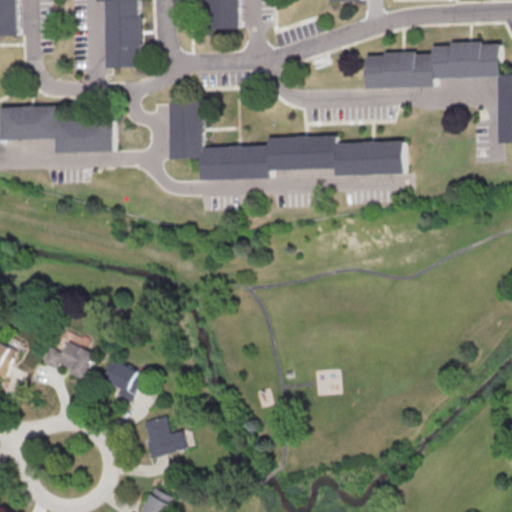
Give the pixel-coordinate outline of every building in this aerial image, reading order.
[(0,0),(0,36),(19,36),(17,0),(0,0)] [(98,0),(99,1),(108,1),(109,66),(142,66),(141,0),(98,0)] [(205,0),(207,30),(239,29),(237,0),(205,0)] [(432,47),(451,46),(450,43),(482,42),(482,45),(501,44),(502,75),(511,74),(511,143),(502,144),(500,77),(435,79),(435,87),(367,89),(366,57),(385,57),(384,54),(416,53),(416,55),(433,55),(432,47)] [(170,103),(203,102),(204,149),(269,147),(268,139),(337,137),(337,145),(403,142),(404,175),(336,177),(336,170),(272,172),(272,179),(203,182),(202,160),(172,161),(170,103)] [(2,109),(59,107),(59,122),(114,120),(115,152),(58,154),(58,139),(3,141),(2,109)] [(45,361),(60,368),(61,365),(88,377),(99,353),(70,340),(66,351),(52,345),(45,361)] [(0,341),(20,351),(6,379),(0,375),(0,341)] [(136,401),(149,374),(116,358),(106,379),(123,387),(120,393),(136,401)] [(191,448),(187,430),(175,433),(170,415),(146,421),(155,457),(191,448)] [(145,511),(168,511),(176,495),(155,487),(145,511)]
